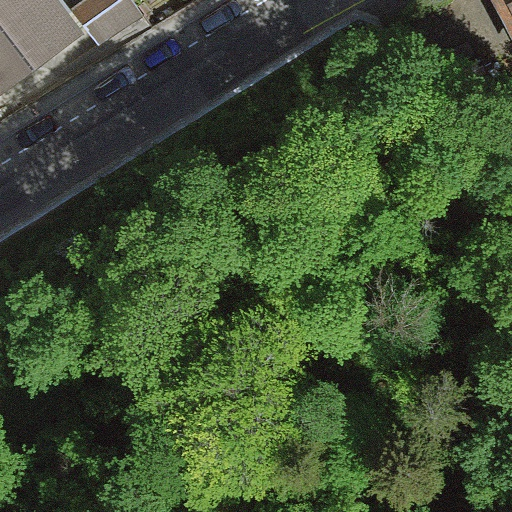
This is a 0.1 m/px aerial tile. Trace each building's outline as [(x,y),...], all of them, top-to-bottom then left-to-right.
[(0,0),(0,95),(81,36),(66,16),(54,0),(0,0)] [(54,0),(66,16),(72,11),(87,0),(54,0)] [(87,0),(72,11),(97,45),(138,15),(127,0),(87,0)] [(511,87),(511,44),(488,0),(429,0),(380,27),(435,129),(511,87)] [(511,0),(488,0),(511,44),(511,0)]
